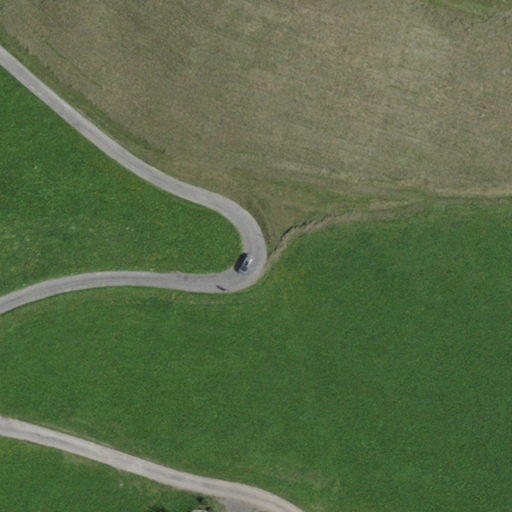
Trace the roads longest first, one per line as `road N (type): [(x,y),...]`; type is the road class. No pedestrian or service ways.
road 1 (unclassified): [(0,307),(59,285),(222,283),(256,260),(255,241),(237,216),(145,171),(0,54)]
road 2 (track): [(288,511),(0,427)]
